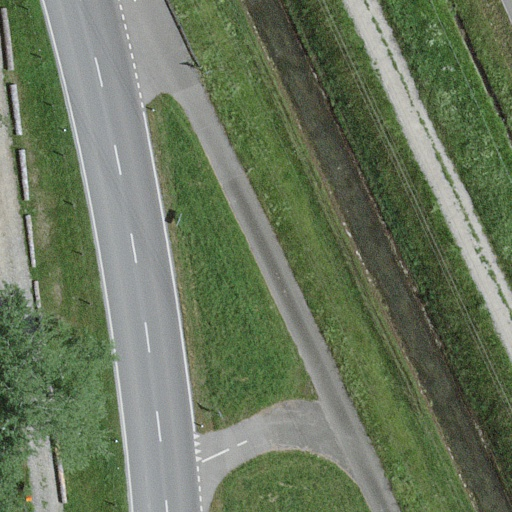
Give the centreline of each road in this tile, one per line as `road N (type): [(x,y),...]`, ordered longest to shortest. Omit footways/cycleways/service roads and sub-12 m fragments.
road 1 (tertiary): [(80,0),(128,214),(166,486)]
road 2 (unclassified): [(347,426),(141,0)]
road 3 (track): [(511,327),(362,0)]
road 4 (unclassified): [(166,486),(254,436),(347,426)]
